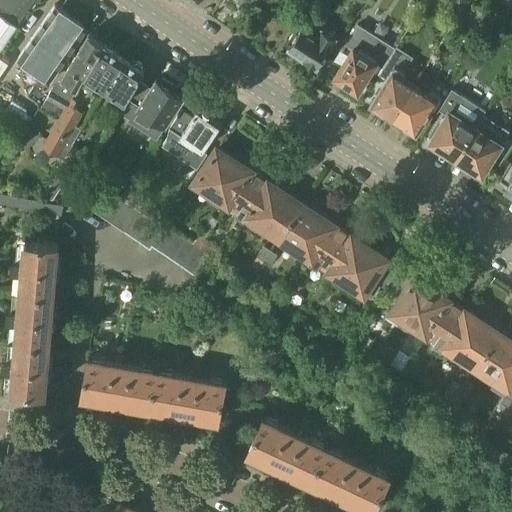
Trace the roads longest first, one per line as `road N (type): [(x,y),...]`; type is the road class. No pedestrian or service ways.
road 1 (secondary): [(511,248),(132,0)]
road 2 (tertiary): [(0,425),(97,439),(157,458),(267,511)]
